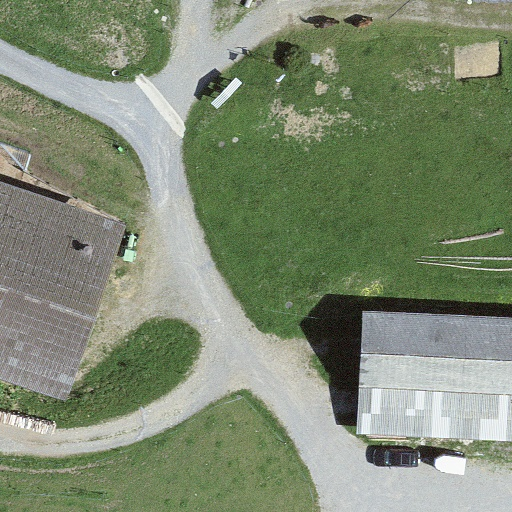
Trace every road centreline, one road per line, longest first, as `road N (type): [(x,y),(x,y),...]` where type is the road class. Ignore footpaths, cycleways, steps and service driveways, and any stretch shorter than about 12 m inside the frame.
road 1 (track): [(162,105),(173,205),(223,320),(330,442),(402,488),(511,499)]
road 2 (track): [(162,105),(259,26),(401,10),(511,21)]
road 3 (track): [(0,57),(111,110),(162,105)]
